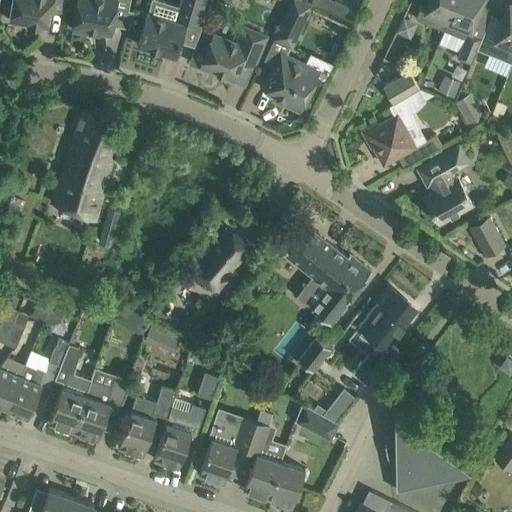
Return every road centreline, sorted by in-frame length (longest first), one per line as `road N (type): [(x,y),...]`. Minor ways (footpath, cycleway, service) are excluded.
road 1 (residential): [(302,170),(136,94),(0,72)]
road 2 (residential): [(319,511),(342,462),(462,278)]
road 3 (residential): [(215,511),(0,441)]
road 4 (residential): [(462,278),(302,170)]
road 5 (residential): [(302,170),(384,0)]
